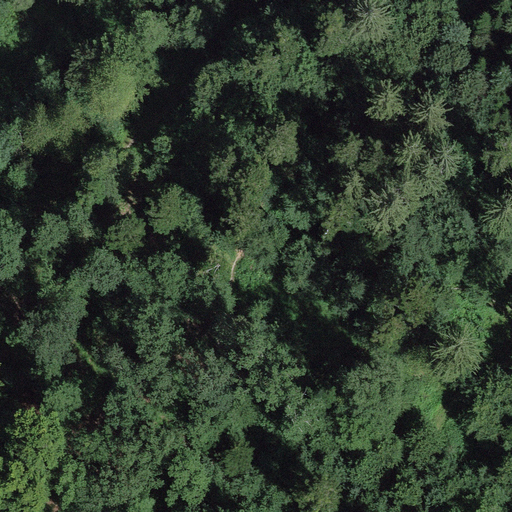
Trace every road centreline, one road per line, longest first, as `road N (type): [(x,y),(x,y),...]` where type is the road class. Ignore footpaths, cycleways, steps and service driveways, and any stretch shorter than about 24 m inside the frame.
road 1 (track): [(30,195),(114,149),(279,0)]
road 2 (track): [(511,328),(477,453),(425,511)]
